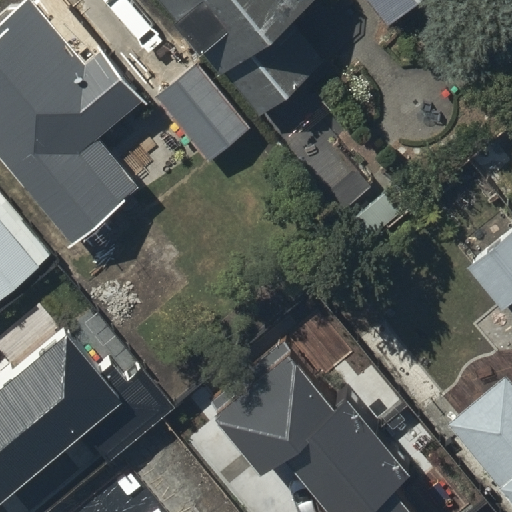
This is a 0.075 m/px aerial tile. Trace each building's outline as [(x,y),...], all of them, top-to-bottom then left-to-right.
[(159,0),(184,31),(180,34),(206,67),(211,62),(226,82),(230,79),(266,125),(330,67),(296,25),(327,0),(159,0)] [(367,0),(390,28),(425,0),(367,0)] [(0,160),(75,252),(144,194),(101,142),(146,105),(106,56),(90,69),(34,1),(0,28),(0,160)] [(197,65),(156,100),(210,165),(252,130),(197,65)] [(0,225),(0,301),(37,270),(0,225)] [(511,239),(469,275),(501,314),(511,305),(511,380),(509,377),(448,428),(511,505),(511,239)] [(144,261),(100,298),(128,332),(172,295),(144,261)] [(0,477),(120,377),(60,305),(0,354),(0,477)] [(385,386),(340,423),(389,482),(433,446),(385,386)] [(235,511),(188,449),(110,502),(117,511),(235,511)]
